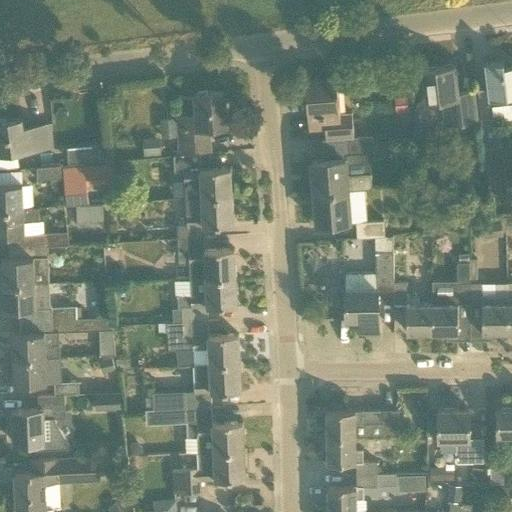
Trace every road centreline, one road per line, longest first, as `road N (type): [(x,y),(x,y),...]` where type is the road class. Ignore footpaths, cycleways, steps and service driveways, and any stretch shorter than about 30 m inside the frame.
road 1 (residential): [(291,372),(264,94),(246,51)]
road 2 (residential): [(246,51),(511,15)]
road 3 (residential): [(0,85),(246,51)]
road 4 (residential): [(291,372),(511,372)]
road 5 (residential): [(290,511),(291,372)]
